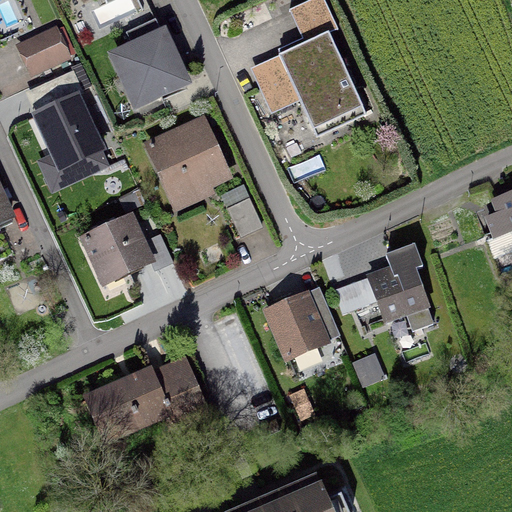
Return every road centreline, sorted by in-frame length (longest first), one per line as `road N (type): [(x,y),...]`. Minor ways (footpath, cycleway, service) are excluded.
road 1 (residential): [(0,399),(298,257)]
road 2 (residential): [(298,257),(182,0)]
road 3 (residential): [(298,257),(511,158)]
